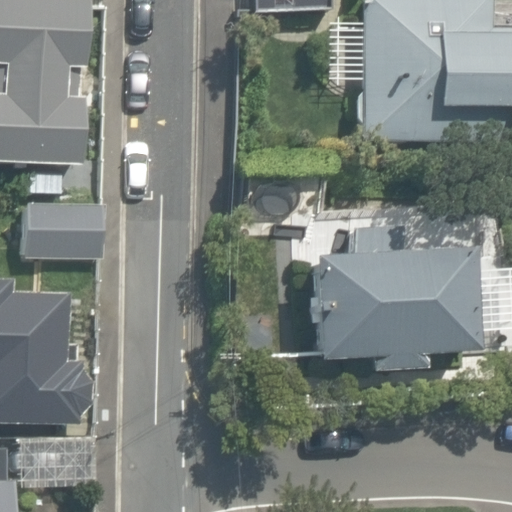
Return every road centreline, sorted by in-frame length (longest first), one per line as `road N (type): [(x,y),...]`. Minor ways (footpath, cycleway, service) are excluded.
road 1 (residential): [(170,0),(167,466)]
road 2 (residential): [(167,466),(378,457),(511,467)]
